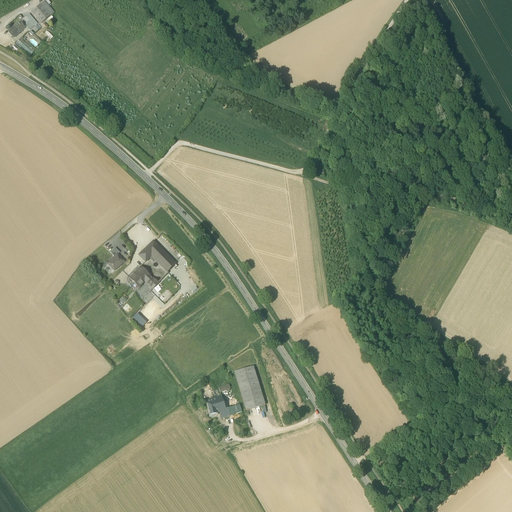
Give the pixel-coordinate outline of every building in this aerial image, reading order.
[(41,5),(51,17),(54,14),(45,2),(41,5)] [(32,13),(41,25),(51,17),(41,5),(32,13)] [(37,24),(35,23),(29,16),(27,18),(26,18),(21,22),(24,26),(23,27),(25,29),(27,28),(30,31),(35,26),(37,24)] [(21,22),(14,28),(19,34),(25,30),(25,29),(23,27),(24,26),(21,22)] [(14,39),(19,34),(14,28),(9,33),(14,39)] [(45,34),(49,38),(48,38),(51,41),(53,38),(47,32),(45,34)] [(15,45),(30,58),(35,52),(21,40),(15,45)] [(150,255),(149,254),(157,247),(153,242),(145,250),(150,255)] [(157,247),(149,254),(150,255),(151,256),(167,272),(175,265),(157,247)] [(110,253),(114,258),(117,255),(120,253),(115,249),(110,253)] [(150,255),(145,250),(139,256),(145,262),(151,256),(150,255)] [(108,264),(115,271),(124,262),(117,255),(114,258),(108,264)] [(145,282),(152,290),(158,284),(150,276),(149,276),(140,267),(130,279),(139,288),(145,282)] [(144,323),(137,316),(134,319),(141,326),(144,323)] [(238,382),(247,412),(266,406),(262,393),(262,391),(254,367),(251,368),(249,368),(235,372),(238,382)] [(219,388),(220,393),(230,390),(229,385),(219,388)] [(228,409),(225,410),(222,398),(214,400),(213,400),(216,413),(220,412),(222,419),(230,417),(228,409)] [(207,402),(211,417),(216,415),(216,413),(213,400),(207,402)] [(240,406),(228,409),(230,417),(242,413),(240,406)]
